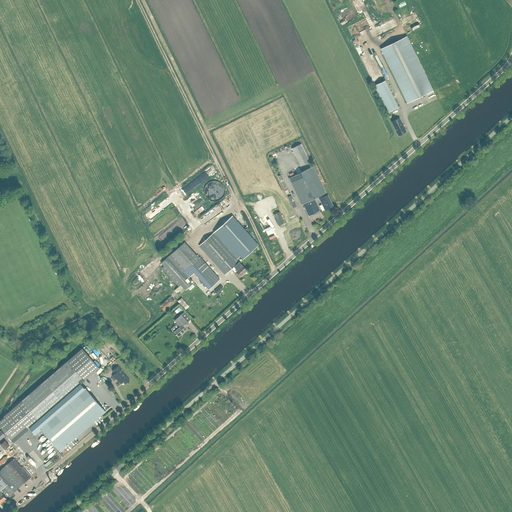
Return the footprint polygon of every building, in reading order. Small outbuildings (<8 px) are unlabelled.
[(389,16),(371,27),(375,33),(393,22),(389,16)] [(417,16),(402,23),(405,29),(420,22),(417,16)] [(351,22),(352,24),(348,26),(349,29),(367,24),(365,18),(351,22)] [(360,31),(350,37),(353,42),(363,36),(360,31)] [(407,36),(381,49),(407,103),(433,90),(407,36)] [(387,113),(398,107),(385,80),(374,85),(387,113)] [(398,135),(406,132),(399,118),(392,122),(398,135)] [(301,144),(292,148),(301,166),(310,162),(301,144)] [(320,210),(314,199),(327,193),(314,166),(289,178),(302,205),(303,204),(309,215),(310,218),(321,212),(320,210)] [(213,181),(211,181),(210,182),(209,182),(207,183),(206,184),(206,185),(205,187),(204,188),(204,189),(204,191),(204,192),(204,194),(205,195),(206,196),(206,198),(207,199),(209,199),(210,200),(211,201),(213,201),(214,201),(216,201),(217,201),(218,200),(220,199),(221,198),(222,197),(223,196),(223,195),(224,194),(224,192),(224,191),(224,189),(224,188),(223,186),(222,185),(222,184),(221,183),(219,182),(218,182),(217,181),(215,181),(214,181),(213,181)] [(198,204),(204,199),(199,193),(193,198),(198,204)] [(320,198),(325,210),(333,206),(328,195),(320,198)] [(219,205),(207,212),(211,217),(222,211),(219,205)] [(278,209),(273,211),(278,223),(283,221),(278,209)] [(232,216),(214,233),(236,258),(240,256),(242,259),(257,245),(232,216)] [(293,238),(300,235),(297,229),(290,232),(293,238)] [(199,245),(225,275),(234,266),(237,270),(236,271),(240,276),(247,270),(236,258),(214,233),(199,245)] [(161,263),(164,265),(162,268),(178,286),(181,284),(186,290),(193,284),(183,272),(189,267),(209,289),(219,279),(199,257),(199,258),(185,242),(161,263)] [(164,311),(175,302),(170,296),(159,305),(164,311)] [(177,301),(181,306),(186,303),(182,298),(177,301)] [(179,326),(174,331),(179,337),(186,330),(184,327),(189,323),(188,322),(191,319),(184,312),(181,314),(175,320),(179,326)] [(4,416),(5,417),(0,420),(0,426),(14,442),(30,428),(35,434),(41,429),(60,451),(105,411),(81,383),(99,368),(82,348),(4,416)] [(245,350),(238,355),(241,359),(248,353),(245,350)] [(115,374),(112,376),(115,379),(116,378),(121,384),(123,382),(125,384),(129,380),(126,375),(125,376),(123,373),(124,372),(119,365),(112,371),(115,374)] [(108,398),(111,395),(105,387),(102,389),(108,398)] [(194,446),(203,438),(188,422),(179,430),(194,446)] [(28,439),(34,435),(30,431),(25,435),(28,439)] [(9,445),(5,440),(1,444),(5,449),(9,445)] [(0,490),(4,488),(6,490),(7,490),(10,494),(30,477),(14,458),(0,470),(0,490)]
